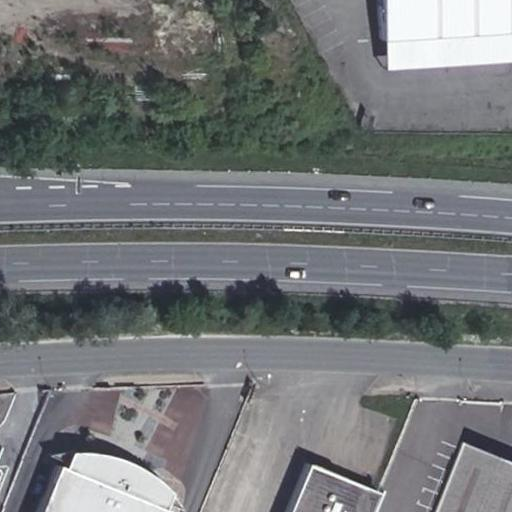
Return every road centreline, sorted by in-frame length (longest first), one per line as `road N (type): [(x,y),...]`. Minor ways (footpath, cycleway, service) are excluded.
road 1 (unclassified): [(511,367),(159,355),(0,365)]
road 2 (trunk): [(0,264),(159,261),(511,275)]
road 3 (trunk): [(511,218),(122,205)]
road 4 (unknown): [(241,356),(179,511)]
road 5 (unknown): [(2,511),(51,362)]
road 6 (trunk): [(122,205),(0,184)]
road 7 (trunk): [(122,205),(0,208)]
